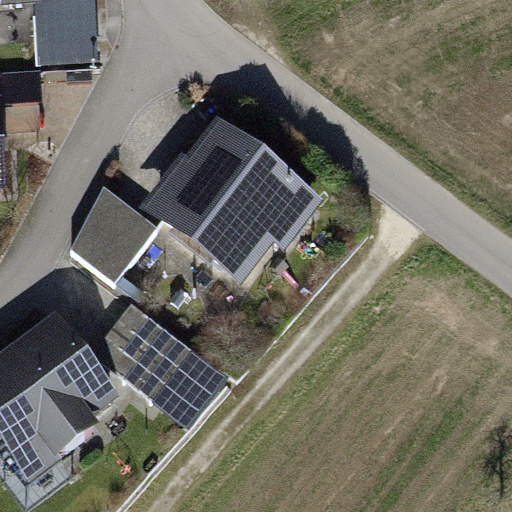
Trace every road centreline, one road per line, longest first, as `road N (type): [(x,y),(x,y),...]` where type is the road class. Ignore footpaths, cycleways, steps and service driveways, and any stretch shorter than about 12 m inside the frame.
road 1 (track): [(161,511),(431,207)]
road 2 (residential): [(0,310),(12,302),(179,16)]
road 3 (residential): [(179,16),(431,207)]
